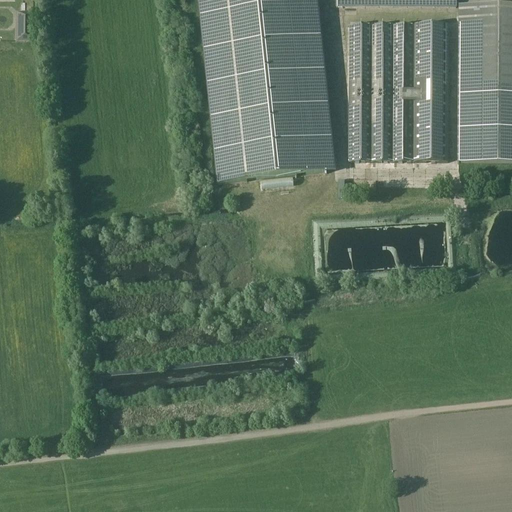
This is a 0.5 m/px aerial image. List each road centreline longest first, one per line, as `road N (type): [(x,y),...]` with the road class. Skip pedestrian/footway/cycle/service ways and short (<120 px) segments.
road 1 (track): [(392,415),(0,462)]
road 2 (track): [(511,402),(392,415)]
